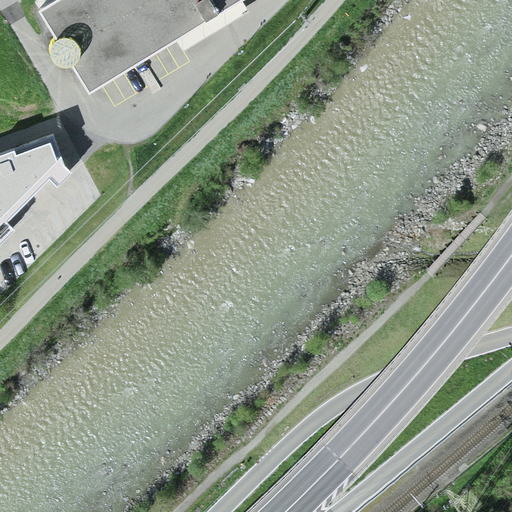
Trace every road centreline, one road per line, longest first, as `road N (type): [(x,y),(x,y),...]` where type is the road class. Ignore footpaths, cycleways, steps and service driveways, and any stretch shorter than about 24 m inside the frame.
road 1 (primary): [(511,335),(376,382),(331,408),(220,511)]
road 2 (primary): [(284,511),(422,367),(511,255)]
road 3 (primary): [(336,511),(511,369)]
